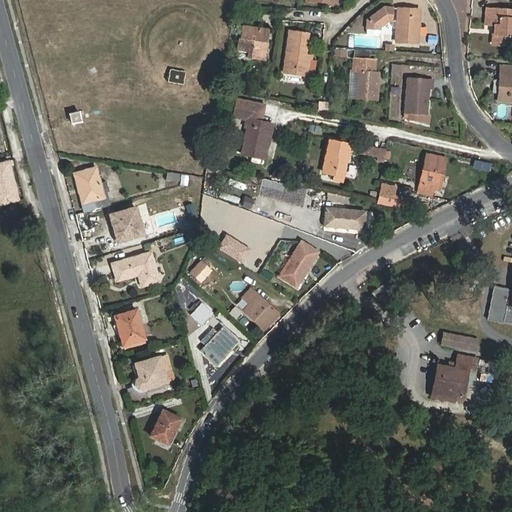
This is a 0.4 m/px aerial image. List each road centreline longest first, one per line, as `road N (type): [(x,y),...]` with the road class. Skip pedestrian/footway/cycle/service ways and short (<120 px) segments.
road 1 (tertiary): [(131,511),(0,0)]
road 2 (residential): [(177,511),(210,423),(243,372),(301,311),(360,266),(511,183)]
road 3 (unknown): [(509,143),(407,135),(344,109)]
road 4 (residential): [(451,0),(465,94),(511,146)]
